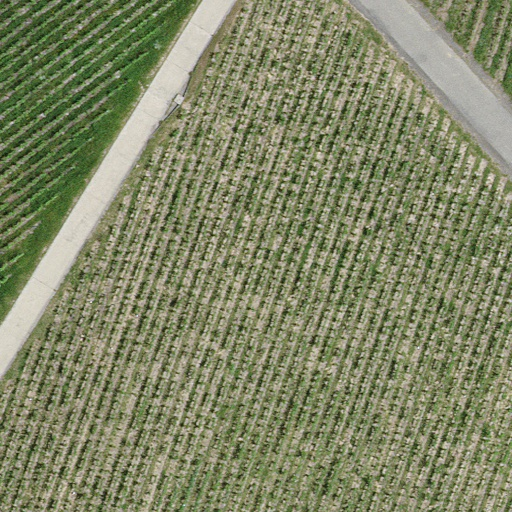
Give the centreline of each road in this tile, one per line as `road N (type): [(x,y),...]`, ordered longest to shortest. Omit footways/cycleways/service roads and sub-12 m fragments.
road 1 (track): [(0,356),(219,0)]
road 2 (unclassified): [(380,0),(511,140)]
